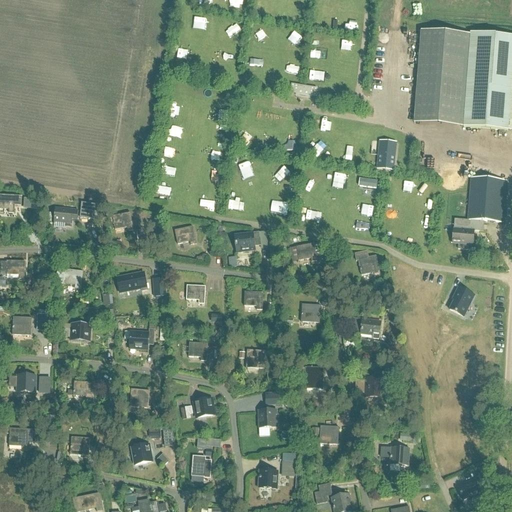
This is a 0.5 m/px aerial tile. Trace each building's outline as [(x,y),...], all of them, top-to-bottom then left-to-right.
[(271,48),(281,48),(282,36),(272,35),(271,48)] [(509,132),(511,93),(511,39),(471,36),(464,128),(509,132)] [(292,86),(289,96),(318,101),(319,91),(292,86)] [(394,172),(397,144),(379,142),(376,171),(394,172)] [(504,182),(471,179),(468,221),(485,223),(501,224),(502,203),(506,204),(507,187),(503,186),(504,182)] [(340,180),(338,186),(356,190),(358,184),(340,180)] [(21,197),(6,196),(0,195),(0,210),(9,211),(9,214),(15,214),(15,205),(21,206),(21,197)] [(79,211),(74,211),(55,209),(54,224),(67,225),(66,229),(73,229),(73,224),(78,224),(79,211)] [(135,232),(132,214),(113,218),(116,236),(119,235),(119,231),(128,229),(128,234),(135,232)] [(484,233),(485,223),(468,221),(455,220),(453,245),(458,245),(458,250),(469,251),(469,246),(473,247),(474,232),(484,233)] [(407,233),(410,223),(404,221),(402,232),(407,233)] [(197,246),(194,228),(175,232),(178,246),(190,244),(190,247),(197,246)] [(266,233),(254,235),(235,237),(237,251),(250,250),(250,253),(256,252),(256,248),(268,247),(266,233)] [(318,263),(316,254),(320,254),(318,244),(290,249),(293,261),(298,260),(298,262),(311,260),(312,264),(318,263)] [(337,260),(349,258),(347,251),(335,253),(337,260)] [(380,275),(377,257),(358,261),(361,275),(373,272),(374,276),(380,275)] [(25,280),(26,263),(7,262),(7,276),(19,276),(19,280),(25,280)] [(57,270),(56,288),(64,289),(65,285),(76,287),(75,290),(82,291),(84,273),(57,270)] [(145,274),(126,278),(117,280),(120,294),(142,290),(142,293),(148,292),(145,274)] [(205,306),(205,288),(187,288),(187,302),(199,302),(199,306),(205,306)] [(464,319),(474,297),(458,289),(453,299),(455,300),(449,311),(464,319)] [(165,290),(152,291),(153,298),(165,297),(165,290)] [(263,313),(264,294),(245,293),(244,308),(257,308),(257,312),(263,313)] [(303,306),(302,324),(321,325),(322,307),(303,306)] [(13,318),(13,337),(32,338),(32,319),(13,318)] [(41,334),(48,335),(50,321),(43,320),(41,334)] [(178,320),(173,324),(177,330),(183,325),(178,320)] [(363,322),(362,336),(362,340),(380,340),(381,322),(363,322)] [(90,343),(91,326),(72,325),(72,339),(85,340),(85,342),(90,343)] [(161,327),(160,343),(168,344),(169,328),(161,327)] [(131,333),(130,351),(148,352),(149,346),(149,334),(148,334),(131,333)] [(207,363),(209,345),(189,344),(189,358),(201,359),(201,363),(207,363)] [(265,372),(266,353),(247,352),(247,366),(259,367),(259,371),(265,372)] [(393,354),(390,358),(395,362),(398,359),(393,354)] [(325,387),(325,369),(306,369),(306,383),(318,383),(318,387),(325,387)] [(37,396),(38,377),(18,377),(18,391),(30,391),(30,396),(37,396)] [(388,396),(388,390),(384,390),(385,380),(366,380),(365,400),(378,400),(378,398),(384,398),(384,396),(388,396)] [(92,402),(93,384),(74,383),(74,397),(86,398),(86,402),(92,402)] [(149,410),(150,392),(132,391),(131,406),(143,406),(143,410),(149,410)] [(115,396),(113,406),(125,409),(128,399),(115,396)] [(213,400),(194,403),(197,420),(216,417),(213,400)] [(277,411),(258,412),(259,430),(277,429),(277,411)] [(45,417),(44,428),(56,429),(57,417),(45,417)] [(321,428),(320,446),(338,446),(339,429),(321,428)] [(35,431),(10,430),(9,448),(28,448),(28,443),(35,443),(35,431)] [(160,431),(150,431),(150,441),(161,441),(160,431)] [(401,435),(400,442),(410,443),(410,446),(416,446),(417,434),(411,433),(411,436),(401,435)] [(89,459),(91,440),(72,439),(71,453),(83,454),(83,459),(89,459)] [(153,463),(151,446),(132,449),(134,466),(153,463)] [(391,460),(390,467),(409,468),(410,450),(391,449),(391,460)] [(185,476),(185,455),(173,455),(173,475),(185,476)] [(192,478),(205,479),(205,480),(212,481),(214,462),(206,462),(206,459),(194,458),(192,478)] [(282,462),(282,475),(295,475),(295,463),(282,462)] [(486,467),(479,471),(481,476),(489,473),(486,467)] [(259,490),(271,491),(277,491),(278,473),(260,472),(259,490)] [(471,500),(485,494),(478,480),(469,484),(470,486),(459,491),(463,501),(470,498),(471,500)] [(325,492),(314,494),(316,506),(327,504),(326,498),(325,492)] [(96,511),(102,511),(99,495),(73,500),(75,511),(83,511),(96,510),(96,511)] [(353,511),(350,495),(332,499),(334,511),(353,511)] [(140,503),(139,503),(139,506),(140,508),(140,511),(160,511),(166,511),(166,506),(159,507),(158,504),(158,503),(151,504),(150,505),(149,501),(144,502),(140,503)]
